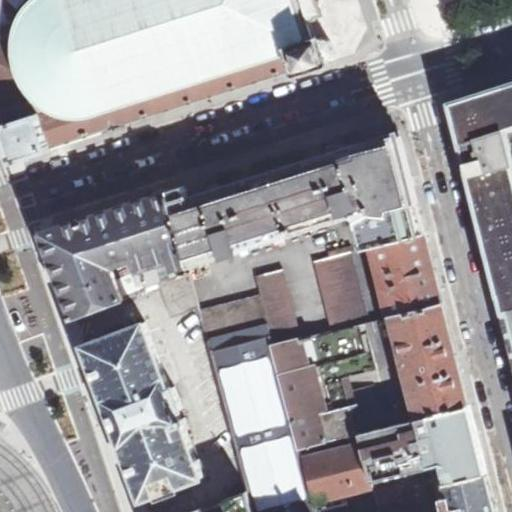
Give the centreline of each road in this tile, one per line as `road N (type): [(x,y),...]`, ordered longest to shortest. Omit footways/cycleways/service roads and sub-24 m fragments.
road 1 (residential): [(511,495),(411,66)]
road 2 (unclassified): [(0,202),(411,66)]
road 3 (unclassified): [(77,511),(0,361)]
